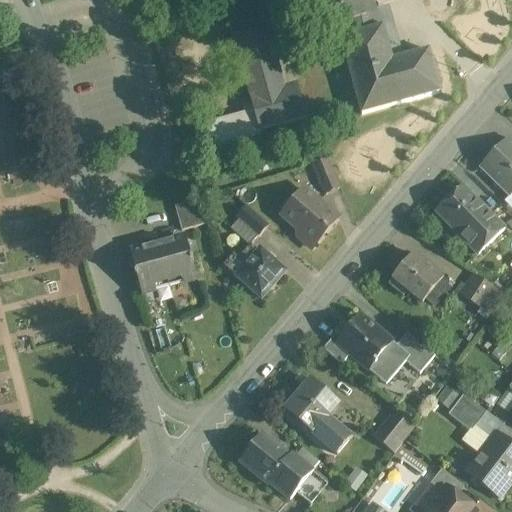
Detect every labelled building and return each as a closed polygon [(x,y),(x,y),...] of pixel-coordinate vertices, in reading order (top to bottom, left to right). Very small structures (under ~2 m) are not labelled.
[(224,0),(244,71),(244,72),(261,130),(304,118),(295,88),(283,91),(283,90),(257,0),(224,0)] [(359,0),(316,0),(325,29),(357,20),(365,18),(359,0)] [(376,0),(359,0),(365,18),(357,20),(361,35),(369,33),(382,29),(392,63),(405,59),(389,6),(379,9),(376,0)] [(362,115),(426,98),(440,94),(429,53),(405,59),(392,63),(382,29),(369,33),(361,35),(341,40),(362,115)] [(511,143),(509,140),(480,170),(509,198),(511,195),(511,143)] [(324,197),(337,191),(339,190),(327,161),(311,168),(324,197)] [(463,188),(441,209),(435,215),(477,257),(504,232),(505,230),(463,188)] [(293,204),(299,209),(299,210),(288,223),(298,231),(297,238),(311,251),(337,221),(304,192),(293,204)] [(174,208),(178,221),(181,232),(206,225),(200,201),(174,208)] [(259,237),(261,235),(267,228),(246,208),(237,218),(259,237)] [(184,239),(157,246),(169,288),(196,281),(192,266),(193,265),(193,263),(192,262),(191,262),(184,239)] [(142,296),(169,288),(157,246),(130,254),(130,255),(131,255),(136,276),(135,277),(135,279),(136,280),(137,280),(142,296)] [(260,251),(259,252),(257,254),(250,248),(238,262),(233,258),(224,268),(261,301),(285,274),(260,251)] [(443,280),(417,259),(414,256),(393,281),(393,282),(389,287),(403,298),(408,293),(422,305),(443,280)] [(474,277),(460,296),(460,297),(493,319),(507,300),(507,299),(474,277)] [(410,359),(397,348),(361,318),(341,342),(337,346),(350,357),(386,387),(405,364),(410,359)] [(410,359),(405,364),(420,376),(434,358),(407,335),(397,348),(410,359)] [(323,351),(341,367),(350,357),(337,346),(341,342),(335,337),(323,351)] [(350,440),(334,426),(333,426),(325,419),(337,404),(311,382),(285,413),(312,436),(313,436),(337,456),(350,440)] [(463,397),(457,404),(448,417),(471,435),(486,415),(463,397)] [(374,439),(377,441),(392,454),(414,428),(396,413),(374,439)] [(292,457),(290,459),(262,437),(240,465),(268,488),(270,485),(290,501),(297,493),(312,473),(292,457)] [(511,449),(496,437),(489,446),(467,475),(499,500),(511,483),(511,449)] [(447,490),(456,497),(464,488),(442,471),(430,486),(443,495),(447,490)] [(297,493),(311,505),(327,485),(312,473),(297,493)] [(475,511),(456,497),(447,490),(443,495),(430,511),(475,511)] [(385,511),(373,503),(366,511),(385,511)]
